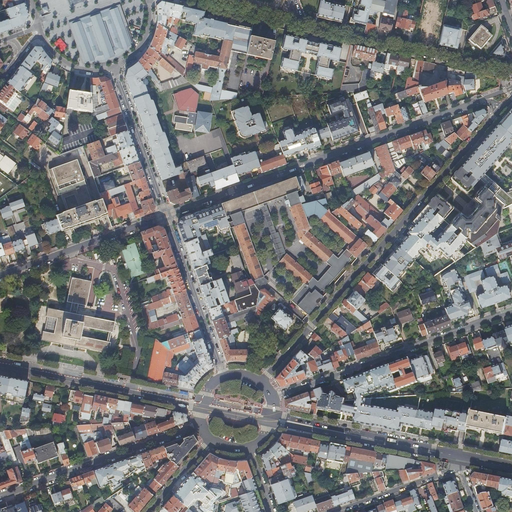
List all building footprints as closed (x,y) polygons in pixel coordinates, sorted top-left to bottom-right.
[(371,0),(355,0),(355,2),(354,5),(351,18),(351,19),(353,21),(354,22),(366,24),(366,23),(367,19),(369,9),(371,0)] [(384,1),(380,0),(371,0),(369,9),(382,12),(384,1)] [(385,0),(385,1),(384,1),(382,12),(383,12),(381,18),(381,17),(378,28),(390,31),(396,0),(385,0)] [(489,8),(495,6),(492,0),(488,0),(487,1),(486,2),(488,8),(489,8)] [(181,17),(183,6),(161,1),(157,6),(158,17),(157,24),(176,35),(178,30),(178,27),(181,17)] [(328,20),(332,4),(320,1),(318,11),(317,15),(324,17),(324,19),(328,20)] [(418,37),(427,39),(434,10),(433,10),(434,3),(426,1),(418,37)] [(0,33),(25,24),(25,23),(28,17),(29,16),(24,3),(9,8),(0,11),(0,33)] [(341,18),(344,7),(332,4),(328,20),(332,20),(332,19),(341,21),(341,18)] [(69,23),(84,64),(104,62),(117,57),(134,46),(119,5),(69,23)] [(205,11),(183,6),(181,17),(178,27),(178,30),(184,32),(186,23),(187,21),(191,22),(191,23),(195,24),(194,25),(195,25),(193,35),(199,37),(199,35),(202,36),(219,40),(221,39),(224,40),(227,24),(228,23),(213,19),(213,20),(211,20),(211,19),(203,17),(204,14),(205,11)] [(399,28),(403,29),(405,19),(407,10),(403,9),(402,16),(401,18),(400,18),(396,17),(394,26),(398,27),(399,27),(399,28)] [(477,18),(489,14),(487,9),(475,13),(471,15),(472,16),(473,18),(473,20),(477,18)] [(405,19),(403,29),(407,30),(407,29),(408,29),(409,27),(413,27),(414,21),(414,17),(408,15),(407,20),(405,19)] [(375,25),(366,23),(366,24),(364,32),(373,34),(375,25)] [(149,47),(175,69),(182,75),(185,71),(168,57),(164,54),(168,46),(166,45),(168,42),(181,50),(183,47),(185,48),(187,46),(186,45),(187,44),(185,43),(187,41),(176,35),(157,24),(156,29),(154,36),(152,41),(149,47)] [(232,42),(230,51),(231,51),(231,49),(233,49),(233,50),(234,50),(247,53),(250,37),(251,36),(252,30),(238,27),(238,28),(235,28),(236,25),(235,26),(227,24),(224,40),(232,42)] [(439,41),(438,44),(453,47),(453,46),(457,47),(461,29),(443,24),(441,29),(440,34),(439,41)] [(468,39),(474,44),(475,44),(480,48),(491,35),(486,31),(486,30),(480,25),(468,39)] [(318,75),(321,76),(325,77),(329,78),(331,78),(334,69),(328,67),(330,59),(339,61),(342,47),(332,45),(332,47),(327,46),(328,44),(325,44),(318,42),(318,44),(307,41),(308,40),(299,38),(298,39),(294,38),(294,36),(285,34),(282,48),(291,50),(289,58),(283,57),(281,67),(283,67),(287,68),(291,69),(295,70),(297,70),(301,52),(319,57),(315,75),(317,75),(318,75)] [(247,53),(271,58),(275,43),(250,37),(247,53)] [(62,52),(69,47),(61,38),(54,43),(62,52)] [(211,100),(220,100),(226,71),(226,69),(227,65),(228,64),(228,61),(230,51),(232,42),(224,40),(220,57),(218,67),(212,93),(211,100)] [(501,41),(489,54),(503,57),(506,55),(501,41)] [(188,63),(193,64),(194,62),(196,52),(197,46),(193,44),(190,55),(189,55),(188,63)] [(375,50),(355,45),(352,56),(373,61),(375,50)] [(35,47),(21,65),(34,75),(36,73),(30,69),(40,56),(41,56),(39,60),(39,62),(43,65),(41,69),(43,70),(42,72),(45,74),(44,77),(43,77),(40,80),(44,83),(48,71),(48,70),(52,61),(45,53),(41,47),(35,47)] [(161,92),(189,81),(184,77),(183,76),(177,79),(172,81),(172,79),(160,84),(156,78),(151,71),(152,71),(150,69),(154,63),(155,64),(156,63),(156,62),(157,61),(156,60),(159,57),(161,59),(160,61),(160,64),(171,73),(175,69),(149,47),(146,51),(144,54),(141,58),(138,61),(148,74),(157,86),(160,84),(161,92)] [(208,65),(218,67),(220,57),(196,52),(194,62),(196,62),(196,64),(198,64),(199,63),(203,64),(202,69),(207,70),(208,65)] [(389,65),(397,66),(398,66),(400,56),(387,53),(385,64),(384,69),(388,70),(389,65)] [(408,68),(410,58),(400,56),(398,66),(408,68)] [(424,61),(418,60),(416,72),(415,74),(415,75),(414,78),(415,79),(415,81),(414,81),(413,84),(409,86),(408,86),(407,85),(405,85),(405,88),(404,90),(406,90),(418,86),(419,84),(421,71),(424,61)] [(183,173),(180,166),(175,168),(168,147),(168,146),(169,145),(165,133),(163,132),(162,132),(156,114),(157,114),(157,112),(153,100),(152,100),(151,100),(149,95),(148,94),(148,93),(145,85),(144,84),(143,82),(141,81),(141,79),(148,74),(138,61),(135,63),(126,70),(124,75),(133,101),(139,119),(142,125),(148,142),(150,149),(162,181),(165,179),(168,178),(176,175),(183,173)] [(370,71),(383,74),(384,69),(385,64),(373,61),(372,64),(371,68),(371,69),(370,71)] [(432,74),(434,64),(424,61),(421,71),(432,74)] [(184,77),(189,81),(193,64),(188,63),(184,77)] [(21,65),(7,83),(16,90),(20,93),(34,75),(21,65)] [(354,90),(354,91),(366,90),(370,71),(371,69),(364,68),(361,81),(359,84),(342,85),(340,92),(343,92),(354,90)] [(423,102),(446,94),(446,93),(444,86),(446,78),(447,72),(441,70),(438,81),(438,83),(426,87),(419,86),(420,84),(419,84),(418,86),(418,87),(419,92),(420,94),(421,97),(422,100),(423,102)] [(44,83),(40,91),(44,92),(44,91),(45,91),(48,84),(57,88),(60,76),(52,73),(48,71),(44,83)] [(476,78),(476,73),(466,71),(464,82),(463,85),(464,88),(465,90),(474,90),(474,78),(476,78)] [(110,110),(119,107),(110,80),(104,77),(93,78),(90,77),(90,85),(94,85),(94,86),(96,86),(98,86),(99,90),(102,89),(106,99),(104,100),(106,103),(107,103),(110,110)] [(0,91),(0,101),(0,102),(0,101),(0,106),(7,111),(8,110),(7,109),(7,107),(15,96),(17,94),(14,92),(16,90),(7,83),(0,91)] [(460,89),(459,85),(444,86),(446,93),(453,91),(454,96),(462,94),(460,89)] [(406,90),(408,96),(419,92),(418,87),(418,86),(406,90)] [(195,131),(209,133),(212,114),(199,112),(198,113),(198,114),(196,114),(196,112),(197,104),(197,103),(199,94),(192,89),(183,92),(183,91),(179,92),(183,104),(179,105),(180,108),(186,109),(188,111),(189,112),(190,112),(189,118),(188,117),(175,115),(174,122),(177,122),(176,129),(192,131),(193,125),(194,123),(197,124),(196,125),(195,131)] [(69,90),(66,108),(91,112),(91,107),(91,94),(91,93),(69,90)] [(401,98),(408,96),(406,90),(404,90),(394,94),(395,97),(397,103),(401,101),(401,98)] [(211,100),(212,93),(209,92),(205,91),(204,98),(211,100)] [(368,97),(366,91),(361,92),(361,91),(354,94),(356,101),(368,97)] [(183,104),(179,92),(174,94),(177,102),(178,102),(179,105),(183,104)] [(15,96),(7,107),(13,111),(21,100),(15,96)] [(35,105),(42,110),(44,112),(48,106),(37,98),(35,105)] [(343,100),(354,132),(359,131),(353,115),(351,115),(350,112),(349,112),(345,99),(343,100)] [(370,103),(369,99),(365,100),(367,104),(367,106),(368,109),(371,119),(370,120),(370,122),(372,121),(374,127),(369,128),(370,133),(380,130),(371,106),(370,103)] [(332,140),(354,132),(343,100),(339,101),(339,100),(327,104),(330,115),(342,110),(343,113),(345,112),(345,114),(343,114),(343,115),(344,118),(327,124),(327,126),(331,136),(332,140)] [(421,115),(427,113),(423,102),(422,100),(420,101),(417,102),(421,115)] [(48,106),(44,112),(49,116),(52,113),(55,115),(54,119),(58,123),(59,117),(65,118),(66,109),(66,108),(61,108),(57,107),(57,103),(55,103),(52,101),(48,106)] [(371,106),(380,130),(385,128),(379,111),(378,112),(375,113),(374,110),(377,109),(374,102),(370,103),(371,106)] [(23,119),(24,120),(26,122),(30,118),(27,116),(28,116),(29,115),(30,116),(34,111),(39,114),(42,110),(35,105),(35,104),(25,117),(23,119)] [(91,107),(91,112),(92,117),(95,115),(96,115),(109,110),(106,104),(95,108),(95,106),(91,107)] [(393,125),(403,121),(399,108),(397,104),(385,109),(387,116),(393,114),(394,115),(395,118),(394,118),(395,119),(392,120),(392,121),(393,125)] [(246,136),(252,134),(252,135),(260,132),(260,131),(265,129),(265,127),(263,122),(259,113),(252,116),(248,106),(243,107),(234,110),(235,114),(234,114),(236,120),(239,130),(240,130),(241,134),(242,134),(245,135),(246,136)] [(403,121),(409,119),(405,110),(406,110),(404,106),(399,108),(403,121)] [(109,110),(96,115),(97,119),(97,120),(121,112),(119,107),(110,110),(109,110)] [(468,157),(460,167),(467,173),(470,175),(476,181),(479,178),(485,184),(482,187),(492,196),(499,188),(482,173),(491,164),(496,158),(511,141),(509,139),(511,137),(510,135),(511,132),(511,107),(496,125),(484,140),(481,142),(480,144),(479,145),(476,149),(473,152),(470,155),(468,157)] [(466,115),(460,117),(463,125),(470,132),(486,113),(483,108),(472,112),(474,118),(469,124),(469,123),(466,115)] [(42,110),(39,114),(41,116),(40,117),(45,121),(46,120),(49,116),(44,112),(42,110)] [(17,119),(21,122),(23,119),(25,117),(21,113),(17,119)] [(104,121),(106,125),(107,124),(123,118),(122,114),(104,121)] [(56,128),(59,123),(58,123),(54,119),(49,116),(46,120),(50,123),(49,126),(50,127),(47,131),(51,134),(56,128)] [(460,117),(449,121),(450,124),(451,127),(456,125),(456,123),(459,122),(461,126),(455,134),(458,136),(463,141),(470,132),(463,125),(460,117)] [(108,136),(108,137),(111,136),(115,135),(128,130),(123,118),(107,124),(106,125),(107,124),(108,127),(107,128),(108,130),(109,130),(110,131),(109,131),(110,135),(108,136)] [(34,121),(28,128),(32,130),(37,123),(34,121)] [(450,124),(449,121),(440,124),(443,132),(445,138),(454,133),(451,127),(450,124)] [(28,131),(20,124),(14,132),(22,138),(28,131)] [(331,136),(327,126),(315,130),(319,140),(331,136)] [(315,130),(314,127),(310,129),(306,130),(301,132),(302,134),(307,148),(307,150),(312,148),(312,149),(317,148),(316,147),(320,145),(319,140),(315,130)] [(299,151),(307,148),(302,134),(295,136),(292,129),(290,130),(288,129),(284,130),(283,133),(284,137),(283,137),(284,140),(278,142),(279,144),(283,156),(291,153),(292,155),(299,153),(299,151)] [(425,129),(420,131),(424,142),(424,144),(427,143),(432,141),(429,133),(426,134),(425,129)] [(106,148),(108,154),(133,146),(131,140),(128,130),(115,135),(117,138),(112,140),(113,143),(106,146),(107,148),(106,148)] [(22,138),(24,140),(28,135),(30,132),(28,131),(22,138)] [(57,132),(56,133),(53,131),(48,139),(56,145),(60,141),(58,140),(61,137),(58,135),(59,133),(57,132)] [(424,142),(420,131),(408,135),(412,145),(414,150),(416,148),(415,145),(419,144),(419,146),(421,145),(420,143),(421,143),(423,148),(425,147),(424,144),(424,142)] [(455,134),(454,133),(445,138),(444,139),(450,144),(458,136),(455,134)] [(34,149),(38,144),(41,140),(33,134),(31,136),(26,143),(34,149)] [(412,145),(408,135),(397,140),(400,149),(412,145)] [(98,140),(86,145),(92,160),(104,156),(98,140)] [(397,140),(391,142),(395,152),(396,151),(400,149),(397,140)] [(443,140),(442,141),(438,143),(441,146),(444,148),(446,149),(449,145),(443,140)] [(391,142),(385,144),(392,163),(401,159),(398,155),(396,151),(395,152),(391,142)] [(263,172),(286,164),(283,156),(279,144),(273,146),(274,150),(275,150),(276,152),(278,154),(277,155),(264,160),(262,159),(262,157),(263,156),(261,150),(256,152),(261,166),(263,172)] [(385,144),(375,147),(384,171),(376,174),(376,175),(379,181),(384,177),(391,173),(395,170),(392,163),(385,144)] [(92,160),(88,162),(94,177),(101,175),(97,164),(101,162),(101,164),(113,160),(115,165),(123,162),(125,166),(126,166),(139,161),(136,153),(133,146),(108,154),(107,155),(104,156),(92,160)] [(424,151),(426,149),(425,147),(423,148),(415,153),(415,154),(416,156),(420,153),(424,151)] [(239,181),(237,175),(261,166),(256,152),(255,151),(246,155),(245,153),(231,158),(233,164),(233,165),(239,181)] [(338,163),(341,171),(343,176),(344,176),(373,165),(368,152),(338,163)] [(435,173),(440,166),(438,165),(434,161),(433,161),(431,163),(424,157),(420,153),(416,156),(421,161),(426,165),(435,173)] [(0,172),(5,176),(15,163),(5,155),(5,156),(3,157),(0,154),(0,172)] [(411,159),(416,156),(415,154),(404,158),(405,163),(411,159)] [(199,195),(201,195),(197,184),(193,173),(208,168),(203,156),(187,162),(199,195)] [(421,161),(416,156),(411,159),(418,165),(421,161)] [(401,159),(392,163),(395,170),(405,163),(404,158),(401,159)] [(68,214),(56,218),(61,230),(61,231),(62,233),(69,230),(70,234),(74,232),(73,229),(76,228),(91,222),(94,221),(95,225),(99,224),(97,220),(108,216),(105,209),(103,202),(94,205),(83,175),(77,159),(48,169),(57,195),(61,194),(68,214)] [(139,161),(126,166),(130,175),(118,179),(120,185),(123,184),(144,177),(142,169),(139,161)] [(326,165),(330,175),(341,171),(338,163),(338,161),(326,165)] [(199,195),(187,162),(180,164),(180,166),(183,173),(192,198),(199,195)] [(228,185),(239,181),(233,165),(209,173),(214,186),(215,189),(228,185)] [(326,165),(320,167),(322,174),(321,175),(324,184),(327,183),(327,184),(328,184),(329,185),(333,183),(330,175),(326,165)] [(401,173),(400,175),(405,179),(413,170),(408,165),(406,168),(404,166),(400,170),(402,172),(401,173)] [(428,180),(435,173),(426,165),(420,173),(428,180)] [(28,172),(30,176),(38,170),(34,167),(28,172)] [(460,167),(451,177),(451,178),(451,179),(452,179),(465,191),(466,192),(466,191),(467,191),(476,181),(470,175),(467,178),(464,176),(467,173),(460,167)] [(210,188),(214,186),(209,173),(208,168),(193,173),(197,184),(199,184),(200,185),(208,182),(209,184),(210,188)] [(397,172),(395,170),(391,173),(392,174),(389,177),(392,179),(389,182),(396,188),(401,182),(402,182),(405,179),(400,175),(399,174),(397,172)] [(175,204),(192,198),(183,173),(176,175),(182,189),(179,190),(180,192),(178,193),(176,189),(166,192),(169,202),(175,204)] [(300,175),(295,177),(300,191),(306,189),(300,175)] [(349,192),(352,199),(358,194),(367,188),(373,184),(378,181),(379,181),(376,175),(349,192)] [(144,177),(123,184),(125,190),(129,201),(135,199),(129,184),(135,182),(136,186),(137,185),(138,188),(141,187),(142,190),(148,187),(144,177)] [(300,191),(295,177),(221,203),(223,209),(230,228),(233,227),(252,280),(252,281),(254,284),(256,282),(263,287),(268,281),(263,276),(240,211),(285,195),(300,237),(299,239),(331,266),(318,281),(286,254),(279,262),(304,284),(291,300),(307,315),(323,297),(319,293),(321,290),(323,291),(351,259),(349,258),(352,255),(355,257),(366,245),(332,214),(330,213),(329,208),(327,210),(321,205),(327,204),(326,202),(325,198),(315,201),(311,202),(304,203),(300,191)] [(17,186),(18,189),(25,185),(24,184),(26,183),(24,180),(17,186)] [(374,185),(387,197),(396,188),(389,182),(388,182),(389,183),(387,184),(386,183),(384,186),(378,181),(373,184),(374,185)] [(309,185),(312,194),(322,190),(319,182),(309,185)] [(120,185),(108,190),(110,194),(118,191),(118,193),(122,191),(125,190),(123,184),(120,185)] [(499,188),(492,196),(499,202),(502,205),(501,209),(502,209),(511,203),(511,184),(510,186),(511,188),(508,189),(508,191),(504,193),(499,188)] [(352,199),(386,229),(402,210),(387,197),(374,185),(369,190),(374,194),(375,192),(387,202),(387,201),(391,204),(384,213),(386,215),(384,217),(358,194),(352,199)] [(459,233),(465,239),(467,237),(466,234),(472,233),(473,234),(494,210),(490,206),(490,199),(492,196),(482,187),(473,198),(478,203),(478,205),(467,218),(464,218),(460,214),(449,225),(454,230),(456,227),(460,231),(458,233),(459,233)] [(130,202),(133,213),(135,218),(145,215),(152,212),(155,207),(149,189),(142,191),(139,192),(137,195),(140,201),(138,202),(139,203),(140,203),(142,208),(138,210),(135,199),(129,201),(130,202)] [(100,193),(102,201),(111,198),(111,197),(110,194),(108,190),(103,192),(100,193)] [(436,194),(427,205),(433,211),(436,208),(439,210),(436,213),(442,218),(443,219),(452,208),(452,207),(452,206),(451,206),(438,194),(437,194),(436,194)] [(55,210),(50,196),(48,197),(51,206),(54,216),(55,215),(57,215),(55,210)] [(111,198),(114,208),(117,217),(122,216),(123,218),(124,218),(126,217),(127,216),(126,214),(130,213),(131,214),(133,213),(130,202),(126,204),(125,202),(124,202),(125,204),(120,206),(117,197),(116,197),(113,198),(113,197),(111,197),(111,198)] [(22,199),(9,203),(12,212),(25,208),(22,199)] [(341,206),(362,224),(366,228),(367,227),(348,210),(353,203),(357,206),(355,208),(359,215),(365,220),(365,221),(375,229),(372,233),(378,238),(386,229),(352,199),(343,205),(341,206)] [(470,244),(475,248),(480,245),(497,234),(501,209),(502,205),(499,202),(496,205),(498,206),(497,211),(494,218),(496,220),(484,234),(470,244)] [(221,203),(197,212),(203,230),(216,226),(218,230),(219,232),(230,228),(223,209),(221,203)] [(0,209),(0,210),(3,219),(13,215),(12,212),(10,205),(4,207),(4,208),(0,209)] [(433,211),(427,205),(421,210),(417,213),(418,214),(412,221),(413,221),(412,223),(414,225),(413,226),(411,224),(407,228),(409,230),(407,233),(409,235),(406,237),(405,236),(402,239),(403,241),(399,246),(412,259),(414,260),(420,254),(430,263),(433,260),(434,261),(438,258),(439,260),(443,257),(447,260),(448,258),(449,259),(449,258),(454,263),(464,256),(459,251),(463,245),(467,241),(465,239),(459,233),(456,236),(452,233),(455,230),(454,230),(449,225),(448,224),(437,237),(432,232),(443,220),(441,219),(442,218),(436,213),(433,216),(431,214),(433,211)] [(266,206),(261,207),(268,235),(269,235),(275,260),(280,258),(279,255),(284,254),(279,232),(273,233),(266,206)] [(340,207),(335,210),(357,229),(362,224),(341,206),(340,207)] [(110,207),(105,209),(108,216),(112,215),(114,219),(117,217),(114,208),(110,209),(110,207)] [(203,230),(197,212),(181,218),(179,222),(178,226),(184,242),(196,238),(202,236),(201,233),(200,234),(200,232),(203,230)] [(22,217),(27,228),(32,226),(28,215),(22,217)] [(56,218),(52,220),(44,223),(44,224),(41,225),(45,234),(47,233),(48,234),(61,230),(56,218)] [(13,225),(7,228),(10,234),(16,232),(13,225)] [(158,251),(170,247),(163,229),(157,226),(140,232),(148,254),(158,251)] [(363,233),(374,242),(378,238),(372,233),(369,230),(367,229),(363,233)] [(28,245),(29,247),(38,244),(33,231),(24,234),(26,239),(28,245)] [(500,244),(497,234),(480,245),(483,256),(495,251),(498,258),(499,257),(500,258),(505,256),(505,257),(509,255),(511,261),(511,238),(511,239),(511,240),(500,244)] [(202,236),(196,238),(184,242),(191,262),(207,256),(212,254),(205,235),(202,236)] [(38,244),(41,252),(46,251),(40,236),(36,237),(38,244)] [(0,242),(5,256),(15,252),(11,242),(6,244),(4,238),(0,239),(0,242)] [(11,242),(15,252),(25,249),(24,246),(22,241),(21,238),(11,242)] [(132,276),(144,272),(134,244),(122,248),(132,276)] [(396,278),(412,259),(399,246),(382,265),(396,278)] [(158,251),(148,254),(150,260),(161,256),(162,259),(164,267),(154,271),(155,275),(177,267),(170,247),(158,251)] [(238,253),(230,256),(236,272),(240,271),(244,269),(238,253)] [(210,263),(207,256),(191,262),(193,269),(210,263)] [(217,261),(210,263),(193,269),(199,286),(212,281),(210,277),(212,276),(211,272),(208,273),(207,271),(206,272),(205,270),(219,265),(217,261)] [(487,275),(485,276),(495,303),(500,301),(510,297),(505,283),(510,281),(506,271),(499,273),(496,264),(484,268),(487,275)] [(393,290),(400,282),(396,278),(382,265),(381,265),(376,270),(373,274),(372,274),(383,284),(385,285),(386,285),(387,286),(387,287),(393,293),(393,292),(394,291),(393,290)] [(185,291),(177,267),(155,275),(153,276),(155,280),(169,275),(170,277),(167,278),(171,289),(169,289),(168,289),(166,290),(166,292),(150,298),(151,300),(150,301),(150,303),(152,303),(185,291)] [(468,316),(473,314),(471,309),(471,308),(468,301),(465,302),(461,292),(463,291),(461,288),(462,287),(461,285),(462,284),(460,280),(459,277),(457,278),(454,270),(453,268),(451,269),(440,276),(443,283),(444,283),(448,292),(447,292),(446,292),(448,297),(450,297),(451,300),(449,301),(451,306),(444,308),(446,314),(450,323),(456,320),(456,319),(468,315),(468,316)] [(481,269),(471,273),(484,306),(489,304),(490,305),(495,303),(485,276),(484,276),(481,269)] [(233,284),(238,298),(228,302),(220,278),(212,281),(199,286),(212,321),(224,317),(221,310),(229,307),(231,314),(256,306),(257,301),(258,299),(258,294),(259,291),(259,290),(254,284),(252,281),(250,277),(248,278),(247,277),(245,278),(245,279),(244,280),(240,271),(236,272),(231,274),(234,283),(233,284)] [(376,280),(367,272),(361,280),(369,288),(370,288),(374,285),(373,284),(376,280)] [(484,306),(471,273),(462,276),(468,293),(473,291),(479,308),(484,306)] [(110,342),(80,336),(79,340),(61,336),(65,319),(83,322),(82,326),(112,333),(114,333),(115,333),(118,323),(76,314),(78,304),(87,306),(92,282),(72,277),(67,302),(72,303),(70,312),(49,308),(42,339),(64,344),(69,345),(74,346),(111,354),(113,343),(112,343),(110,342)] [(369,288),(361,280),(352,289),(355,291),(364,300),(366,298),(363,295),(369,288)] [(271,288),(268,291),(282,304),(285,300),(271,288)] [(146,331),(159,327),(162,325),(163,325),(193,314),(185,291),(152,303),(150,303),(143,306),(140,307),(146,331)] [(364,300),(355,291),(346,301),(356,309),(364,300)] [(433,291),(419,296),(422,304),(426,303),(432,301),(436,299),(433,291)] [(257,301),(256,306),(255,314),(257,316),(258,317),(261,314),(260,313),(265,308),(264,307),(270,300),(265,296),(259,302),(257,301)] [(346,301),(344,299),(341,303),(364,324),(368,321),(366,319),(356,309),(346,301)] [(400,304),(398,301),(390,306),(392,311),(400,304)] [(379,314),(390,306),(387,303),(376,311),(379,314)] [(279,326),(280,326),(284,329),(293,320),(274,304),(268,310),(273,314),(270,317),(275,321),(275,322),(277,324),(279,326)] [(224,317),(212,321),(219,340),(233,335),(237,333),(241,332),(240,329),(238,330),(237,328),(229,331),(228,328),(236,325),(235,321),(244,318),(246,322),(244,322),(247,330),(252,328),(255,314),(256,306),(231,314),(224,317)] [(396,314),(400,324),(413,319),(409,309),(396,314)] [(368,321),(379,314),(376,311),(366,319),(368,321)] [(339,318),(332,312),(328,317),(333,322),(347,335),(351,333),(356,329),(357,329),(342,316),(339,318)] [(199,329),(193,314),(163,325),(164,328),(183,322),(186,331),(174,335),(175,338),(199,329)] [(450,323),(446,314),(443,316),(442,315),(434,317),(435,319),(431,320),(430,319),(427,320),(427,321),(423,323),(427,334),(451,326),(450,323)] [(423,323),(421,318),(419,319),(420,323),(418,323),(419,325),(418,326),(421,336),(427,334),(423,323)] [(368,321),(364,324),(363,325),(360,326),(357,329),(356,329),(351,333),(353,336),(357,332),(370,326),(368,321)] [(347,335),(333,322),(331,325),(330,325),(332,327),(331,328),(335,332),(335,331),(341,337),(343,335),(345,337),(347,335)] [(401,336),(397,325),(384,329),(383,327),(372,331),(376,342),(377,345),(382,343),(382,344),(397,339),(396,338),(401,336)] [(233,335),(219,340),(227,362),(232,361),(236,361),(240,361),(246,362),(248,350),(252,328),(247,330),(241,332),(237,333),(237,350),(235,350),(235,342),(233,335)] [(202,338),(199,329),(175,338),(160,343),(169,350),(202,338)] [(320,337),(315,332),(311,337),(316,342),(320,337)] [(509,342),(506,334),(504,334),(503,332),(498,334),(497,333),(494,334),(494,335),(494,336),(498,346),(500,352),(509,349),(509,348),(507,343),(509,342)] [(350,342),(347,335),(345,337),(338,342),(340,346),(339,346),(340,350),(333,352),(334,355),(329,357),(332,366),(333,368),(339,366),(337,361),(347,358),(347,357),(354,354),(351,346),(351,344),(350,342)] [(498,346),(494,336),(482,340),(484,347),(486,350),(498,346)] [(482,340),(481,337),(473,340),(477,349),(484,347),(482,340)] [(164,372),(162,383),(191,389),(193,386),(198,378),(205,372),(212,367),(202,338),(169,350),(166,364),(165,366),(170,367),(173,354),(186,349),(187,352),(190,351),(192,349),(193,350),(194,350),(195,351),(191,353),(192,356),(193,357),(196,356),(197,358),(194,362),(189,357),(188,358),(186,356),(176,366),(175,370),(168,369),(167,373),(164,372)] [(160,343),(155,339),(147,380),(162,383),(164,372),(165,366),(166,364),(169,350),(160,343)] [(356,360),(380,351),(377,345),(376,342),(361,347),(360,346),(359,347),(359,348),(356,349),(355,348),(354,345),(352,341),(350,342),(351,344),(351,346),(354,354),(356,360)] [(457,346),(461,355),(469,352),(465,343),(457,346)] [(313,358),(326,350),(326,349),(324,350),(318,345),(317,347),(315,345),(308,354),(313,358)] [(457,357),(461,355),(457,346),(448,349),(451,359),(457,357)] [(300,350),(292,358),(299,365),(301,364),(303,363),(302,362),(303,361),(304,361),(308,357),(300,350)] [(327,367),(332,366),(329,357),(326,350),(313,358),(314,359),(318,371),(325,368),(321,357),(323,357),(327,367)] [(434,354),(437,364),(445,361),(442,351),(434,354)] [(314,359),(313,358),(308,354),(311,357),(309,359),(308,358),(305,361),(306,362),(307,362),(314,359)] [(417,382),(418,383),(431,379),(430,375),(434,374),(428,355),(410,361),(412,367),(414,373),(417,382)] [(280,387),(306,378),(302,369),(295,372),(296,371),(295,370),(299,365),(292,358),(274,379),(275,380),(276,381),(277,383),(278,384),(279,385),(280,387)] [(412,367),(410,361),(409,358),(390,365),(391,370),(393,374),(400,372),(402,377),(395,380),(398,389),(399,389),(417,382),(414,373),(407,375),(405,370),(412,367)] [(312,376),(319,373),(318,371),(314,359),(307,362),(312,376)] [(306,378),(312,376),(307,362),(306,362),(303,363),(301,364),(302,369),(306,378)] [(508,375),(503,362),(491,367),(496,379),(508,375)] [(390,365),(389,364),(385,366),(385,365),(376,368),(376,369),(363,374),(363,373),(359,374),(355,376),(351,378),(351,377),(347,379),(343,381),(347,391),(348,391),(349,393),(354,391),(357,400),(362,399),(367,399),(365,396),(370,394),(370,393),(388,387),(390,392),(398,389),(395,380),(393,374),(391,370),(390,365)] [(496,381),(496,380),(496,379),(491,367),(491,366),(487,368),(483,369),(488,381),(495,379),(496,381)] [(5,377),(0,375),(0,453),(6,451),(5,446),(1,447),(2,448),(0,449),(0,448),(0,446),(1,446),(0,444),(0,392),(7,394),(10,378),(5,377)] [(460,377),(453,379),(456,389),(460,387),(460,389),(463,388),(462,387),(463,386),(461,382),(463,382),(461,377),(460,377)] [(18,379),(10,378),(7,394),(5,400),(19,403),(19,405),(23,406),(28,381),(18,379)] [(471,384),(471,385),(474,391),(482,390),(479,381),(471,384)] [(54,387),(46,385),(45,395),(43,400),(49,401),(50,397),(52,397),(54,387)] [(344,404),(345,400),(345,398),(335,396),(335,394),(336,394),(335,393),(335,392),(334,392),(333,392),(332,392),(331,393),(331,394),(331,395),(324,394),(322,388),(315,390),(319,402),(318,408),(342,412),(344,404)] [(83,393),(71,390),(69,400),(81,403),(83,393)] [(316,415),(318,408),(319,402),(315,390),(285,401),(286,409),(316,415)] [(43,400),(45,395),(34,393),(33,400),(34,401),(34,400),(41,402),(40,404),(43,404),(43,403),(43,400)] [(92,410),(95,397),(84,395),(81,412),(82,413),(82,416),(81,417),(90,419),(92,410)] [(108,398),(95,395),(95,397),(92,410),(97,411),(97,408),(99,409),(99,407),(100,407),(99,411),(105,412),(105,411),(108,398)] [(118,400),(108,398),(105,411),(107,411),(109,408),(113,409),(113,410),(112,410),(112,412),(110,412),(109,418),(108,423),(111,423),(113,423),(118,400)] [(362,399),(357,400),(356,406),(344,404),(342,412),(355,415),(353,422),(401,432),(402,423),(415,425),(418,410),(398,406),(397,412),(373,407),(373,408),(361,405),(362,399)] [(113,423),(128,422),(132,403),(118,400),(113,423)] [(43,403),(43,404),(41,411),(51,413),(52,405),(43,403)] [(156,408),(132,403),(128,422),(135,439),(137,439),(140,438),(138,434),(140,433),(141,433),(139,427),(139,428),(137,428),(137,427),(136,427),(134,421),(134,420),(136,420),(137,417),(135,416),(136,415),(137,415),(138,414),(142,415),(142,416),(147,417),(149,417),(149,416),(151,417),(150,420),(154,419),(154,417),(156,408)] [(31,408),(23,407),(20,422),(24,422),(28,422),(31,408)] [(171,411),(156,408),(154,417),(169,419),(171,411)] [(425,411),(418,410),(415,425),(420,426),(419,428),(427,429),(427,428),(433,429),(433,426),(444,428),(444,430),(444,431),(445,431),(445,432),(447,432),(448,432),(449,431),(449,430),(458,432),(458,431),(459,429),(466,431),(467,428),(467,426),(469,414),(461,413),(461,414),(460,413),(454,412),(450,411),(446,411),(440,409),(439,411),(436,410),(435,413),(428,412),(428,413),(425,412),(425,411)] [(472,409),(470,409),(469,414),(467,426),(504,434),(505,425),(507,418),(472,411),(472,409)] [(183,413),(172,411),(172,414),(171,414),(171,416),(171,417),(172,417),(170,418),(170,420),(164,422),(164,420),(155,423),(158,431),(187,421),(186,417),(186,414),(183,413)] [(65,416),(55,413),(53,421),(64,424),(65,416)] [(155,423),(155,421),(144,425),(145,428),(147,435),(158,431),(155,423)] [(128,422),(113,423),(111,423),(114,433),(116,437),(119,445),(135,439),(128,422)] [(114,433),(111,423),(108,423),(103,423),(102,424),(106,434),(109,433),(109,435),(111,435),(111,433),(114,433)] [(77,425),(80,436),(88,456),(97,453),(93,443),(95,442),(99,452),(111,448),(107,438),(103,440),(100,441),(98,441),(97,439),(99,438),(102,437),(107,435),(106,434),(102,424),(89,425),(79,425),(77,425)] [(77,425),(69,426),(73,439),(80,436),(77,425)] [(511,434),(511,426),(505,425),(504,434),(503,435),(511,436),(511,434)] [(504,434),(467,426),(467,428),(503,435),(504,434)] [(51,427),(25,429),(27,436),(53,433),(51,427)] [(3,441),(5,446),(6,451),(9,457),(10,462),(16,460),(9,439),(22,435),(25,440),(20,442),(22,448),(28,446),(29,449),(21,452),(25,463),(36,459),(32,448),(27,436),(25,429),(4,431),(7,440),(3,441)] [(309,450),(311,439),(298,436),(281,433),(280,436),(278,439),(276,442),(284,448),(284,446),(289,447),(290,447),(290,449),(291,449),(292,448),(295,448),(294,452),(301,453),(302,451),(304,452),(303,456),(293,454),(293,455),(292,461),(305,464),(306,462),(309,450)] [(189,436),(163,445),(167,456),(168,458),(176,465),(194,444),(197,442),(192,435),(189,436)] [(59,445),(57,445),(64,465),(70,463),(65,449),(67,449),(67,448),(65,442),(64,442),(63,442),(62,439),(58,440),(59,445)] [(318,453),(320,441),(316,440),(311,439),(309,450),(316,452),(316,453),(318,453)] [(500,452),(511,454),(511,439),(511,441),(502,440),(500,452)] [(315,467),(313,473),(314,473),(323,475),(329,443),(320,441),(318,453),(315,467)] [(33,448),(32,448),(36,459),(37,463),(58,456),(53,442),(34,449),(33,448)] [(271,448),(269,450),(276,458),(279,455),(280,457),(283,455),(282,453),(283,452),(285,454),(288,451),(284,448),(276,442),(275,444),(273,446),(271,448)] [(329,443),(323,475),(324,480),(328,479),(334,480),(338,479),(342,461),(345,446),(338,444),(329,443)] [(163,445),(139,454),(145,468),(152,466),(151,462),(155,460),(156,462),(158,461),(157,459),(167,456),(163,445)] [(349,457),(351,447),(345,446),(342,461),(348,462),(349,457)] [(374,462),(376,452),(351,447),(349,457),(374,462)] [(278,467),(281,466),(282,465),(279,462),(276,458),(269,450),(267,451),(263,454),(260,455),(264,466),(266,471),(276,467),(278,467)] [(6,451),(0,453),(0,460),(9,457),(6,451)] [(405,469),(407,458),(383,453),(376,452),(374,462),(372,471),(372,472),(383,471),(396,470),(405,469)] [(209,453),(192,472),(199,477),(202,480),(205,477),(213,483),(217,484),(218,478),(214,477),(218,457),(215,456),(212,454),(209,453)] [(139,454),(116,462),(125,487),(139,478),(146,473),(145,468),(139,454)] [(279,462),(282,465),(289,462),(292,461),(286,456),(279,462)] [(222,458),(218,457),(214,477),(218,478),(219,478),(220,473),(222,474),(223,472),(224,472),(225,471),(226,471),(225,477),(224,480),(225,480),(224,482),(232,483),(231,485),(239,482),(236,476),(237,473),(238,473),(241,481),(252,477),(246,460),(243,460),(235,461),(229,460),(227,460),(222,458)] [(372,471),(374,462),(349,457),(348,462),(346,473),(356,473),(361,472),(372,471)] [(161,485),(177,466),(176,465),(168,458),(166,459),(168,462),(164,467),(162,465),(157,471),(159,472),(156,477),(152,473),(150,476),(154,480),(161,485)] [(414,460),(407,458),(405,469),(413,467),(414,460)] [(413,467),(405,469),(409,480),(435,470),(434,464),(420,461),(421,466),(418,466),(418,467),(418,469),(413,469),(413,467)] [(281,466),(285,478),(288,478),(294,475),(293,472),(295,471),(293,465),(291,466),(289,462),(282,465),(281,466)] [(308,472),(313,473),(315,467),(311,466),(311,463),(306,462),(305,464),(304,472),(308,472)] [(13,469),(17,482),(22,480),(17,467),(13,469)] [(266,471),(268,478),(273,476),(276,474),(275,471),(277,470),(276,469),(279,468),(278,467),(276,467),(266,471)] [(0,488),(17,482),(13,469),(12,468),(7,470),(9,477),(10,479),(8,480),(0,482),(0,488)] [(409,480),(405,469),(396,470),(396,472),(399,471),(402,482),(409,480)] [(93,471),(81,475),(83,482),(86,481),(87,483),(91,482),(92,485),(93,485),(97,483),(93,471)] [(383,476),(383,471),(372,472),(374,479),(379,490),(385,488),(382,481),(385,480),(383,476)] [(104,487),(117,482),(114,472),(100,476),(104,487)] [(305,475),(308,482),(314,480),(315,478),(314,473),(313,473),(308,472),(304,472),(305,475)] [(363,477),(361,472),(356,473),(346,473),(347,476),(351,487),(357,484),(356,480),(359,479),(363,477)] [(499,488),(501,478),(488,475),(475,472),(471,477),(477,495),(483,493),(488,493),(488,488),(482,489),(482,485),(499,489),(499,488)] [(81,475),(69,479),(70,481),(71,486),(73,490),(82,487),(82,485),(84,484),(83,482),(81,475)] [(268,479),(270,484),(282,480),(281,479),(280,479),(279,475),(268,479)] [(195,479),(192,476),(183,486),(197,499),(198,499),(202,503),(197,508),(201,511),(213,511),(217,507),(219,501),(227,493),(223,489),(213,488),(211,489),(217,495),(216,496),(214,495),(214,493),(210,490),(208,491),(204,487),(207,484),(199,477),(195,479)] [(242,485),(245,493),(256,489),(252,477),(241,481),(239,482),(231,485),(231,489),(234,488),(242,485)] [(270,484),(277,504),(295,498),(293,492),(294,492),(292,486),(291,486),(290,484),(288,479),(288,478),(285,478),(282,480),(270,484)] [(511,479),(501,478),(499,488),(499,489),(498,491),(502,491),(502,493),(505,494),(506,495),(506,497),(510,498),(509,499),(511,499),(511,479)] [(379,490),(374,479),(368,481),(372,493),(379,490)] [(155,492),(161,485),(154,480),(148,486),(155,492)] [(443,484),(447,496),(458,492),(459,492),(454,480),(443,484)] [(431,493),(433,501),(439,499),(433,483),(428,485),(431,493)] [(136,497),(145,504),(154,493),(147,487),(145,489),(144,488),(145,487),(143,486),(142,487),(143,488),(142,489),(138,486),(136,488),(140,492),(136,497)] [(197,499),(183,486),(175,495),(190,508),(197,499)] [(69,488),(60,491),(63,500),(72,497),(69,488)] [(352,500),(355,499),(351,488),(347,490),(347,491),(345,491),(344,488),(336,491),(337,494),(334,495),(334,494),(330,496),(331,498),(334,507),(337,505),(337,504),(340,503),(348,500),(350,499),(352,500)] [(245,493),(239,496),(240,500),(241,502),(236,504),(235,502),(235,501),(226,504),(224,511),(242,511),(243,510),(244,510),(244,511),(264,511),(256,489),(245,493)] [(230,494),(231,498),(238,496),(235,489),(230,490),(230,494)] [(416,489),(410,491),(412,497),(416,506),(421,504),(416,489)] [(63,500),(60,491),(51,494),(54,503),(63,500)] [(449,499),(450,504),(461,500),(458,492),(447,496),(449,499)] [(477,495),(483,511),(487,509),(494,507),(492,500),(493,500),(492,498),(491,498),(490,496),(490,492),(488,493),(483,493),(477,495)] [(437,511),(436,509),(433,501),(431,493),(428,494),(429,496),(430,499),(427,500),(431,511),(437,511)] [(136,497),(133,494),(131,496),(134,499),(127,506),(133,511),(137,511),(145,504),(136,497)] [(317,507),(318,511),(334,507),(331,498),(330,496),(329,494),(314,499),(315,504),(317,507)] [(174,511),(182,503),(172,495),(162,507),(163,507),(159,511),(167,511),(168,511),(167,511),(174,511)] [(302,511),(317,507),(315,504),(314,499),(312,495),(293,501),(297,511),(302,511)] [(103,502),(102,497),(91,503),(92,504),(93,509),(101,503),(103,502)] [(110,497),(103,502),(105,503),(112,509),(115,511),(119,511),(123,508),(110,497)] [(412,511),(413,511),(417,510),(416,506),(412,497),(394,503),(397,511),(398,511),(409,508),(409,511),(412,511)] [(387,511),(397,511),(394,503),(393,500),(384,503),(385,504),(387,511)] [(463,508),(464,508),(461,500),(450,504),(453,511),(463,508)] [(14,511),(27,511),(24,502),(15,505),(16,508),(13,509),(14,511)] [(105,503),(104,505),(97,511),(109,511),(112,509),(105,503)]
